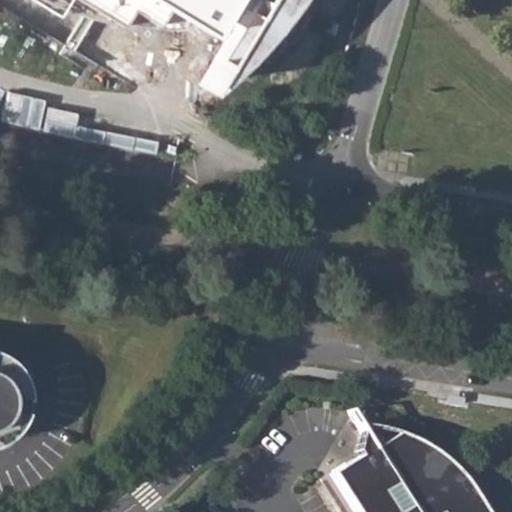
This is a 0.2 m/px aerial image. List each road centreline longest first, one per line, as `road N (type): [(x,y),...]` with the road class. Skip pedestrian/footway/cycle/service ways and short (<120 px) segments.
road 1 (residential): [(270,339),(511,377)]
road 2 (residential): [(270,339),(203,442),(128,511)]
road 3 (residential): [(400,0),(340,180)]
road 4 (unclassified): [(340,180),(311,262),(270,339)]
road 5 (residential): [(511,210),(340,180)]
